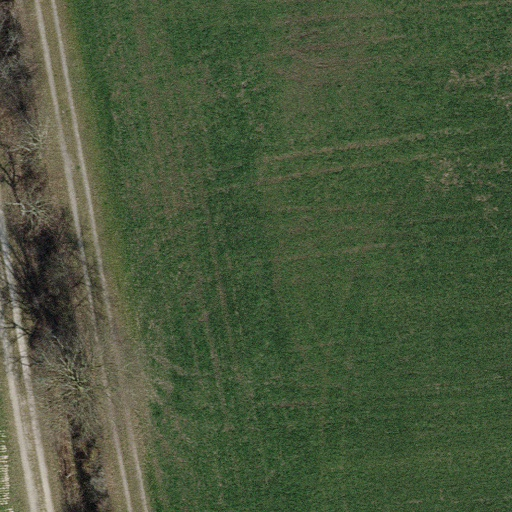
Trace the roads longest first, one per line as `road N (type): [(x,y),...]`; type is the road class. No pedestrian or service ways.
road 1 (track): [(138,511),(47,0)]
road 2 (track): [(46,511),(0,247)]
